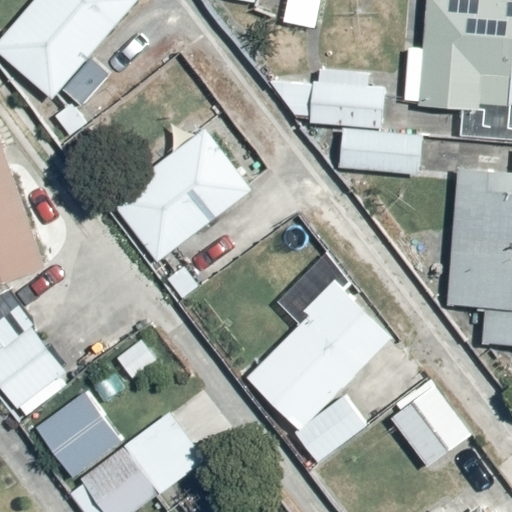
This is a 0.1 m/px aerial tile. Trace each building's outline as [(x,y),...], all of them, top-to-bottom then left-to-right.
[(40,0),(0,46),(0,50),(56,100),(143,0),(40,0)] [(511,0),(432,0),(424,106),(483,111),(486,76),(511,77),(511,0)] [(268,75),(268,84),(296,120),(383,125),(386,82),(268,75)] [(0,287),(50,270),(0,128),(0,287)] [(115,202),(162,263),(256,191),(208,130),(115,202)] [(419,133),(339,130),(337,171),(417,174),(419,133)] [(511,172),(461,169),(451,306),(490,309),(487,344),(511,346),(511,172)] [(0,385),(23,415),(143,322),(102,270),(7,344),(0,334),(0,385)] [(316,316),(253,379),(305,431),(398,338),(339,280),(309,310),(316,316)] [(472,433),(433,381),(390,414),(428,465),(472,433)] [(121,438),(84,390),(35,427),(73,476),(121,438)] [(132,511),(210,455),(176,408),(79,479),(103,511),(132,511)]
